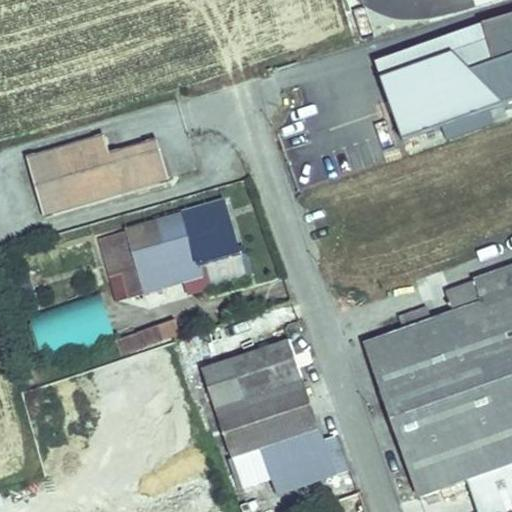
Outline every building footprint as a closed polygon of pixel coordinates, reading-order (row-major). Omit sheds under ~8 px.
[(511,97),(511,14),(487,22),(498,59),(474,67),(504,100),(511,97)] [(98,136),(48,151),(65,208),(163,179),(155,153),(140,143),(103,155),(98,136)] [(221,208),(122,236),(134,277),(194,260),(191,250),(230,239),(221,208)] [(120,281),(134,277),(122,236),(93,245),(99,264),(114,260),(120,281)] [(453,305),(369,333),(420,482),(468,466),(483,511),(487,511),(511,503),(511,249),(471,264),(475,273),(446,284),(453,305)] [(29,314),(39,353),(112,334),(101,294),(29,314)] [(176,320),(114,337),(118,353),(180,336),(176,320)] [(288,339),(202,371),(234,459),(262,449),(273,479),(278,493),(336,472),(324,439),(288,339)] [(337,434),(324,439),(336,472),(349,468),(337,434)] [(262,449),(234,459),(245,489),(273,479),(262,449)] [(35,511),(33,493),(19,495),(21,511),(35,511)]
